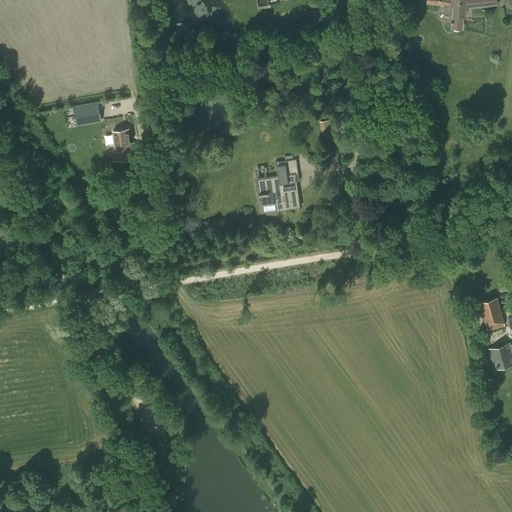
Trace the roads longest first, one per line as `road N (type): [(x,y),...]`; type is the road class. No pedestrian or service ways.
road 1 (track): [(71,297),(511,227)]
road 2 (unclassified): [(362,251),(351,0)]
